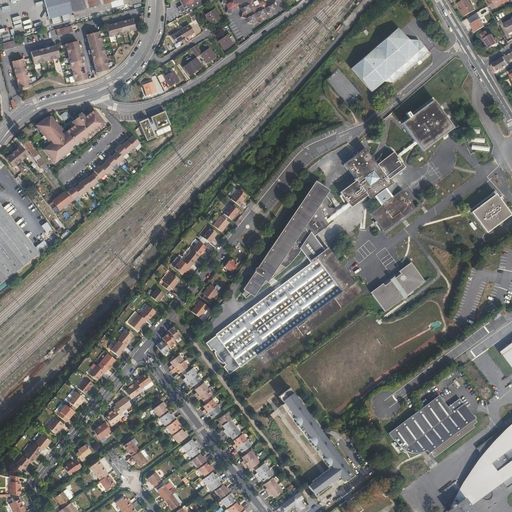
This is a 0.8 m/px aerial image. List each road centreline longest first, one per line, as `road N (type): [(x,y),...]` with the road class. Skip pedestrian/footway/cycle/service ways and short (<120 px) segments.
road 1 (residential): [(260,206),(296,160),(357,131),(464,40)]
road 2 (residential): [(309,0),(173,97),(120,108),(94,92)]
road 3 (residential): [(265,511),(143,351)]
road 4 (residential): [(45,511),(40,476),(143,351)]
road 5 (residential): [(22,116),(9,51),(79,34)]
